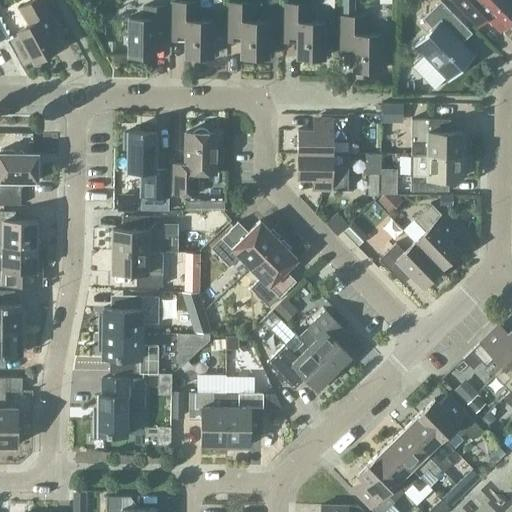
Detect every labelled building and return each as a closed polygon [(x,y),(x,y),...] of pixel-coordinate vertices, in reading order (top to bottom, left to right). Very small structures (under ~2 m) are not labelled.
[(55,53),(53,50),(56,48),(45,29),(56,24),(42,0),(32,0),(19,8),(28,24),(16,31),(33,61),(40,57),(41,61),(55,53)] [(340,0),(341,8),(354,9),(354,0),(340,0)] [(465,26),(442,2),(440,0),(431,9),(440,19),(413,45),(447,81),(474,55),(455,35),(465,26)] [(479,9),(499,29),(511,17),(511,0),(451,0),(469,18),(479,9)] [(184,55),(212,56),(212,20),(198,20),(198,1),(171,1),(170,32),(184,32),(184,55)] [(240,56),(268,56),(268,21),(254,20),(254,2),(226,2),(226,33),(240,33),(240,56)] [(296,57),(324,57),(324,21),(310,21),(310,3),(282,3),(282,34),(296,34),(296,57)] [(127,55),(154,55),(154,32),(166,33),(166,6),(143,5),(143,17),(128,17),(127,55)] [(352,69),(380,70),(380,34),(366,33),(366,15),(339,15),(338,46),(352,46),(352,69)] [(301,62),(301,73),(322,74),(323,64),(301,62)] [(381,121),(402,122),(403,102),(391,102),(381,101),(381,112),(381,121)] [(370,112),(370,124),(380,124),(380,112),(370,112)] [(297,129),(297,153),(331,153),(331,140),(347,140),(347,117),(321,117),(320,129),(297,129)] [(410,154),(464,155),(464,135),(461,135),(461,131),(449,131),(450,118),(411,118),(410,154)] [(196,172),(214,172),(215,132),(209,132),(206,128),(200,127),(195,128),(191,132),(185,131),(185,164),(173,164),(172,193),(196,194),(196,172)] [(140,196),(168,197),(168,169),(154,168),(155,131),(127,131),(127,132),(123,132),(123,148),(127,148),(126,170),(141,170),(140,196)] [(0,204),(20,205),(20,187),(27,181),(36,181),(37,153),(16,153),(13,150),(0,149),(0,204)] [(331,153),(297,153),(297,177),(320,177),(320,189),(347,189),(347,166),(331,166),(331,153)] [(464,155),(410,154),(410,190),(442,190),(442,178),(460,178),(460,174),(464,174),(464,155)] [(116,193),(116,211),(132,211),(132,194),(116,193)] [(385,211),(388,214),(401,201),(402,199),(400,197),(398,195),(383,194),(375,201),(385,211)] [(452,195),(439,194),(439,205),(451,205),(452,195)] [(223,208),(223,200),(171,200),(172,209),(223,208)] [(414,241),(440,267),(458,249),(442,232),(451,224),(430,202),(413,219),(424,230),(414,241)] [(324,224),(332,232),(336,236),(347,226),(347,225),(336,213),(324,224)] [(111,250),(147,250),(177,251),(177,222),(162,222),(162,215),(137,215),(137,228),(112,228),(111,250)] [(0,231),(0,244),(36,245),(36,220),(2,219),(2,232),(0,231)] [(249,267),(278,239),(259,219),(247,231),(237,221),(210,247),(229,266),(239,256),(249,267)] [(344,230),(357,244),(366,235),(353,222),(344,230)] [(296,258),(278,239),(249,267),(259,277),(249,287),(268,306),(294,280),(284,270),(296,258)] [(440,267),(414,241),(403,251),(395,242),(378,258),(396,277),(405,269),(421,286),(440,267)] [(36,245),(0,244),(0,285),(41,286),(41,261),(35,261),(36,245)] [(147,250),(111,250),(111,272),(136,272),(136,285),(161,285),(161,261),(147,261),(147,250)] [(198,291),(198,277),(184,277),(183,291),(198,291)] [(167,290),(167,308),(181,308),(182,291),(167,290)] [(99,331),(140,331),(140,321),(157,321),(157,295),(128,295),(127,308),(103,307),(102,315),(99,314),(99,331)] [(284,297),(272,309),(281,318),(293,306),(284,297)] [(0,328),(24,329),(24,311),(21,311),(21,304),(0,303),(0,328)] [(261,320),(284,343),(285,342),(289,346),(298,337),(297,336),(271,309),(261,320)] [(307,346),(333,372),(349,356),(331,337),(342,327),(324,309),(307,326),(297,336),(298,337),(307,346)] [(210,332),(207,322),(190,322),(193,332),(210,332)] [(503,367),(511,358),(511,328),(507,332),(498,323),(462,357),(472,368),(480,360),(485,365),(493,356),(503,366),(503,367)] [(24,329),(0,328),(0,353),(20,354),(20,347),(24,347),(24,329)] [(140,331),(99,331),(98,349),(102,349),(102,356),(127,357),(126,371),(156,371),(156,344),(140,344),(140,331)] [(235,347),(235,337),(225,336),(225,347),(235,347)] [(333,372),(307,346),(298,337),(289,346),(285,342),(266,361),(286,382),(298,370),(316,388),(333,372)] [(163,363),(171,372),(187,358),(179,349),(163,363)] [(511,358),(503,367),(503,366),(494,374),(509,390),(511,387),(511,358)] [(171,384),(171,372),(159,372),(159,384),(171,384)] [(0,448),(8,448),(8,445),(15,445),(16,407),(4,407),(4,391),(21,391),(21,377),(0,376),(0,448)] [(110,377),(110,393),(98,393),(97,418),(94,418),(93,437),(105,437),(105,433),(125,434),(125,404),(143,404),(144,378),(126,377),(110,377)] [(464,378),(451,390),(465,404),(477,392),(464,378)] [(511,387),(509,390),(502,397),(509,405),(511,402),(511,387)] [(170,391),(170,418),(183,418),(183,391),(170,391)] [(224,445),(225,392),(188,391),(188,418),(200,418),(200,444),(224,445)] [(261,392),(225,392),(224,445),(248,445),(248,419),(261,419),(261,392)] [(434,398),(418,414),(441,437),(451,427),(459,436),(464,431),(472,439),(482,429),(447,393),(438,403),(434,398)] [(475,394),(465,404),(473,412),(483,402),(475,394)] [(490,410),(487,411),(480,418),(487,425),(497,417),(490,410)] [(418,414),(402,428),(441,468),(440,468),(442,470),(450,462),(445,456),(453,449),(441,437),(418,414)] [(441,468),(402,428),(387,443),(418,476),(419,475),(426,468),(433,475),(440,468),(441,468)] [(511,435),(509,432),(501,440),(509,448),(510,449),(511,446),(511,435)] [(169,440),(169,437),(166,433),(162,433),(159,436),(159,440),(162,443),(166,443),(169,440)] [(387,443),(372,458),(403,490),(411,483),(418,490),(425,483),(426,482),(419,475),(418,476),(387,443)] [(487,452),(496,460),(499,458),(505,452),(496,443),(487,452)] [(381,511),(403,490),(372,458),(356,474),(360,479),(351,488),(374,511),(381,511)] [(456,483),(463,491),(473,482),(466,474),(456,483)] [(450,489),(441,498),(448,506),(457,497),(450,489)] [(72,502),(85,502),(86,490),(72,490),(72,502)] [(155,511),(156,508),(130,507),(130,495),(106,495),(105,511),(155,511)] [(440,497),(427,510),(429,511),(441,511),(448,506),(441,498),(440,497)]
